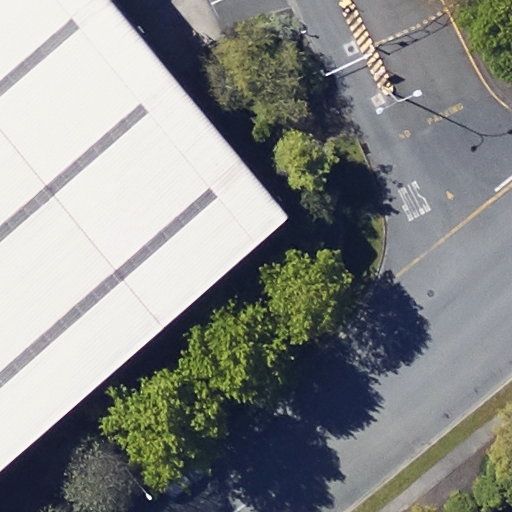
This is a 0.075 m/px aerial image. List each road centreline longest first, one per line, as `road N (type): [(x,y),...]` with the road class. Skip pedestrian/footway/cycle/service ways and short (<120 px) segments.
road 1 (unclassified): [(511,279),(230,511)]
road 2 (unknown): [(511,198),(400,0)]
